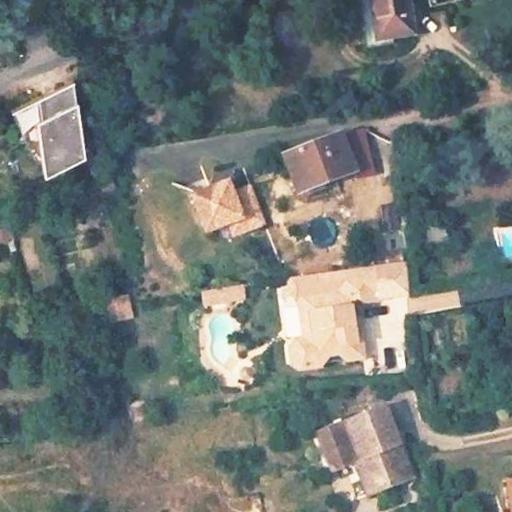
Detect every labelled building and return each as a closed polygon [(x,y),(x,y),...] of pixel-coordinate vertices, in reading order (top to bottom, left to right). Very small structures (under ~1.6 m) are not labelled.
[(417,32),(412,0),(373,0),(379,37),(417,32)] [(75,85),(34,103),(45,178),(86,160),(75,85)] [(45,178),(34,103),(12,112),(42,179),(45,178)] [(334,140),(279,162),(295,196),(334,180),(331,174),(347,168),(334,140)] [(222,185),(210,189),(215,201),(226,197),(222,185)] [(263,225),(250,189),(226,197),(215,201),(210,189),(190,197),(202,233),(222,226),(227,238),(263,225)] [(378,298),(373,264),(292,276),(289,280),(290,290),(295,293),(296,304),(300,304),(308,310),(311,330),(305,338),(301,339),(295,340),(289,348),(290,362),(298,368),(317,365),(326,353),(336,352),(344,358),(361,355),(358,335),(352,335),(349,314),(347,302),(378,298)] [(233,284),(196,289),(197,301),(235,296),(233,284)] [(104,318),(127,314),(126,300),(125,291),(100,297),(104,318)] [(300,304),(296,304),(301,339),(305,338),(311,330),(308,310),(300,304)] [(358,313),(349,314),(352,335),(358,335),(361,334),(358,313)] [(418,476),(383,406),(381,407),(314,440),(331,475),(362,461),(364,466),(378,496),(418,476)] [(364,466),(357,469),(371,500),(378,496),(364,466)] [(511,511),(511,473),(502,475),(507,511),(511,511)]
